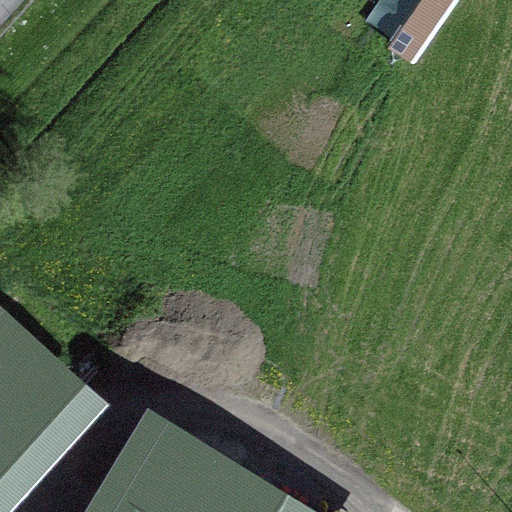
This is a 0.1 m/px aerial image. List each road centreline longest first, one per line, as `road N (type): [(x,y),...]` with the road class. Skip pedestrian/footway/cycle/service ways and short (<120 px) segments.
road 1 (track): [(0,257),(234,0)]
road 2 (track): [(0,112),(104,0)]
